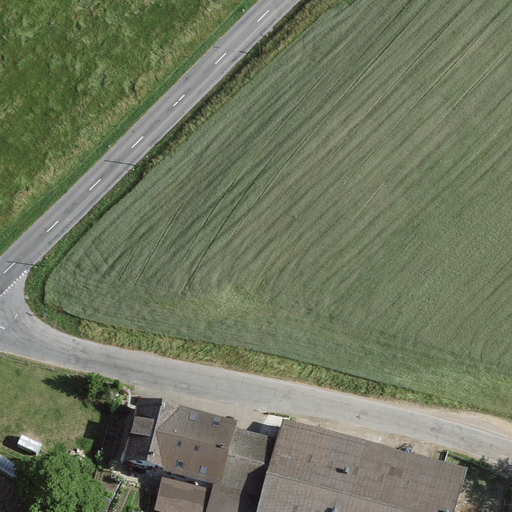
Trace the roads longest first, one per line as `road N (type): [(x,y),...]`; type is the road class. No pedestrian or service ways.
road 1 (unclassified): [(0,335),(511,452)]
road 2 (tertiary): [(283,0),(0,277)]
